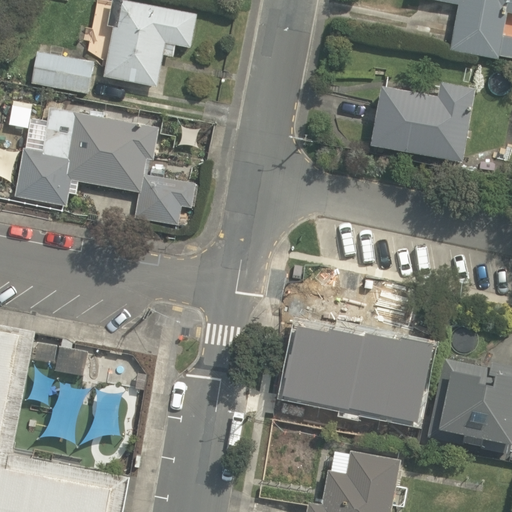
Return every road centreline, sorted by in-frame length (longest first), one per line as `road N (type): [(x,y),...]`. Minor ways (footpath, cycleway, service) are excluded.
road 1 (residential): [(257,185),(511,238)]
road 2 (residential): [(233,290),(0,247)]
road 3 (unclassified): [(196,511),(233,290)]
road 4 (unclassified): [(257,185),(292,0)]
